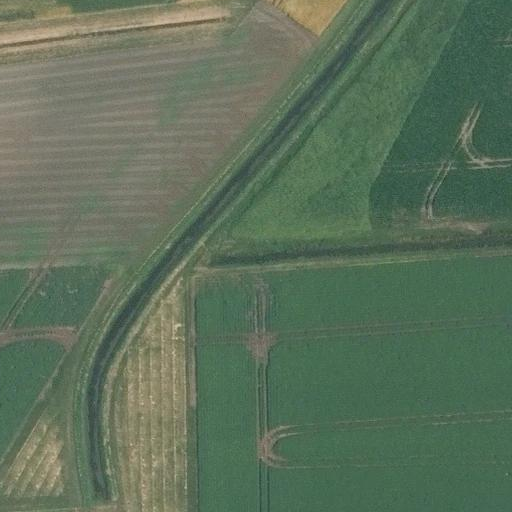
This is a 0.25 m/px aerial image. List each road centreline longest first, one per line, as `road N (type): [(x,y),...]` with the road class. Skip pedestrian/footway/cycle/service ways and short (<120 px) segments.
road 1 (track): [(119,511),(108,428),(133,337),(414,0)]
road 2 (track): [(84,511),(72,415),(97,335),(125,288),(363,0)]
